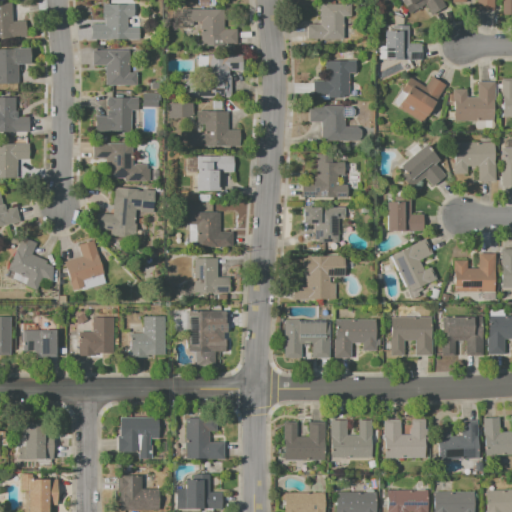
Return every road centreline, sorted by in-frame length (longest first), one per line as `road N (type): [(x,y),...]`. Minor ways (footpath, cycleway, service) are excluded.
road 1 (residential): [(266,0),(274,70),(254,511)]
road 2 (residential): [(511,385),(0,390)]
road 3 (residential): [(56,0),(60,209)]
road 4 (residential): [(88,390),(85,511)]
